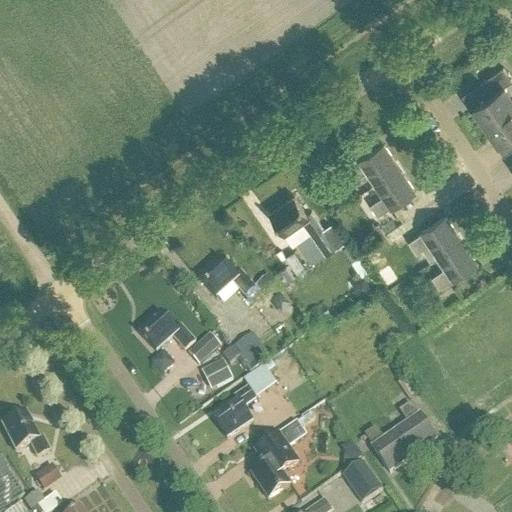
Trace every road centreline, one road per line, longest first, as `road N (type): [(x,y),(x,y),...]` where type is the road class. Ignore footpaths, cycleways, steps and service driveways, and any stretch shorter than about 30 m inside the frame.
road 1 (residential): [(63,288),(401,55)]
road 2 (residential): [(213,511),(63,288)]
road 3 (residential): [(143,511),(11,323)]
road 4 (residential): [(511,221),(401,55)]
